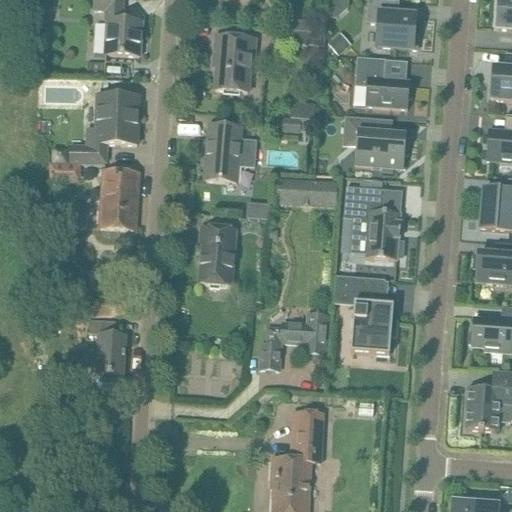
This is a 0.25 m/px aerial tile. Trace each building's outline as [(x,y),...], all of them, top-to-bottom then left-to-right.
[(53,0),(30,0),(31,27),(49,27),(48,13),(54,13),(53,0)] [(123,0),(94,0),(93,12),(105,13),(105,23),(107,23),(105,57),(139,59),(142,24),(122,23),(123,0)] [(367,1),(366,25),(378,26),(376,50),(417,53),(418,38),(413,37),(414,19),(398,18),(399,3),(367,1)] [(511,32),(511,2),(498,1),(496,31),(511,32)] [(321,35),(307,34),(283,32),(282,46),(320,49),(321,35)] [(341,36),(328,47),(339,59),(351,48),(341,36)] [(254,42),(235,40),(215,39),(214,56),(217,56),(215,93),(235,94),(247,95),(250,64),(253,64),(255,42),(254,42)] [(511,57),(506,58),(505,71),(493,70),(490,102),(511,104),(511,57)] [(366,90),(365,109),(407,112),(408,101),(411,102),(412,87),(409,87),(410,84),(384,82),(385,62),(357,60),(355,89),(366,90)] [(88,64),(87,78),(103,79),(104,65),(88,64)] [(68,149),(68,167),(79,167),(80,166),(105,167),(106,146),(116,147),(137,147),(138,99),(94,98),(93,131),(85,131),(84,149),(68,149)] [(344,119),(343,134),(357,135),(354,168),(402,172),(403,158),(407,158),(409,143),(405,143),(405,139),(391,137),(392,123),(344,119)] [(283,122),(281,137),(299,137),(300,135),(304,136),(304,125),(283,122)] [(255,142),(240,141),(240,130),(209,128),(204,183),(236,186),(237,168),(253,169),(255,142)] [(511,133),(488,132),(485,164),(500,165),(500,168),(511,169),(511,166),(511,133)] [(79,167),(68,167),(49,167),(48,185),(79,186),(79,167)] [(138,176),(118,175),(104,174),(101,231),(134,233),(138,176)] [(277,179),(276,206),(333,209),(334,182),(277,179)] [(346,190),(343,222),(359,223),(358,238),(366,239),(364,260),(396,263),(397,260),(402,260),(403,244),(398,244),(398,241),(399,241),(400,225),(399,225),(400,216),(384,215),(386,193),(346,190)] [(511,194),(483,192),(480,232),(511,234),(511,194)] [(247,204),(246,220),(269,221),(269,205),(247,204)] [(236,232),(220,231),(201,229),(199,248),(201,249),(198,287),(231,290),(236,232)] [(474,257),(472,271),(477,272),(476,284),(511,286),(511,246),(507,246),(506,258),(478,256),(478,258),(474,257)] [(356,280),(356,282),(354,305),(350,355),(388,358),(390,339),(396,340),(397,324),(391,324),(393,308),(379,307),(380,284),(384,284),(384,283),(356,280)] [(88,292),(74,293),(75,305),(76,319),(99,318),(119,317),(118,302),(98,303),(89,304),(88,292)] [(469,334),(468,347),(471,347),(471,350),(485,350),(484,354),(511,355),(511,351),(511,315),(501,314),(500,323),(473,321),(472,334),(469,334)] [(324,358),(327,319),(308,318),(307,327),(282,326),(282,332),(267,331),(266,348),(261,348),(259,372),(279,373),(281,345),(305,347),(305,356),(324,358)] [(116,325),(96,323),(91,323),(90,336),(100,337),(97,377),(100,377),(100,381),(98,383),(97,390),(99,393),(117,394),(120,392),(120,385),(118,382),(118,378),(123,379),(126,338),(115,338),(116,325)] [(468,390),(466,417),(465,432),(479,432),(478,434),(483,434),(483,433),(497,434),(497,424),(509,425),(511,421),(511,376),(492,375),(491,392),(468,390)] [(273,461),(272,481),(275,482),(273,511),(306,511),(309,465),(320,465),(321,455),(321,452),(322,421),(323,417),(314,417),(294,416),(292,451),(296,451),(296,463),(273,461)] [(497,511),(497,508),(484,507),(485,502),(464,501),(464,506),(452,505),(451,511),(497,511)]
